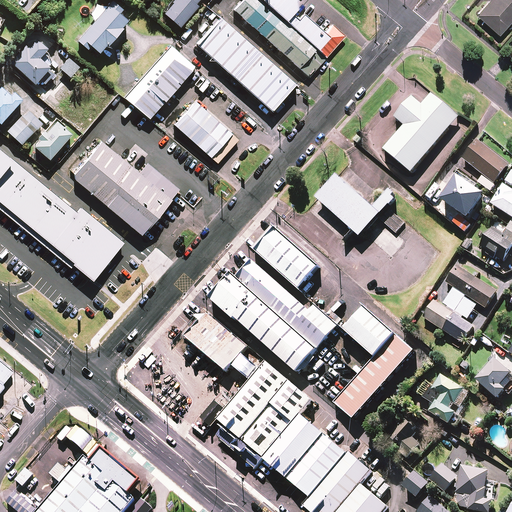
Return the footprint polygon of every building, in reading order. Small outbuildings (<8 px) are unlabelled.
[(210,0),(177,0),(165,15),(181,28),(199,7),(196,5),(200,0),(209,0),(210,0)] [(268,0),(285,14),(297,0),(268,0)] [(511,19),(511,0),(489,0),(476,15),(499,34),(511,19)] [(123,11),(113,2),(79,42),(89,50),(92,47),(101,54),(107,47),(109,48),(130,23),(120,15),(123,11)] [(325,26),(303,6),(291,19),(314,39),(325,26)] [(298,77),(220,10),(196,38),(273,105),(298,77)] [(325,26),(314,39),(326,49),(345,28),(333,18),(325,26)] [(198,57),(176,37),(128,91),(151,111),(198,57)] [(53,63),(48,52),(49,51),(38,40),(29,49),(27,47),(12,63),(37,86),(39,83),(44,87),(56,74),(49,67),(53,63)] [(81,68),(70,59),(61,69),(72,78),(81,68)] [(10,96),(1,88),(0,89),(0,122),(1,124),(21,101),(13,93),(10,96)] [(236,125),(199,93),(175,119),(213,152),(236,125)] [(458,118),(430,95),(422,104),(413,96),(394,118),(403,125),(382,150),(410,173),(458,118)] [(43,125),(29,111),(8,131),(22,145),(43,125)] [(73,135),(57,121),(35,147),(51,161),(73,135)] [(171,193),(101,133),(71,168),(141,228),(171,193)] [(508,165),(477,141),(463,159),(483,176),(478,182),(488,191),(508,165)] [(0,203),(90,279),(122,241),(79,206),(75,211),(0,150),(0,203)] [(382,205),(339,168),(318,191),(362,229),(382,205)] [(484,194),(456,176),(440,201),(468,219),(484,194)] [(511,191),(503,185),(491,204),(511,217),(511,191)] [(255,248),(257,250),(299,286),(322,259),(279,221),(255,248)] [(507,229),(496,222),(479,249),(502,264),(511,248),(511,223),(507,229)] [(236,275),(317,345),(339,321),(299,286),(257,250),(236,275)] [(454,288),(485,309),(496,292),(457,266),(446,283),(454,288)] [(236,275),(232,271),(212,294),(297,369),(317,345),(236,275)] [(485,309),(454,288),(442,306),(434,301),(423,318),(463,344),(473,328),(479,332),(491,313),(485,309)] [(376,352),(398,327),(368,301),(346,326),(376,352)] [(250,342),(210,307),(188,333),(228,367),(250,342)] [(418,345),(398,327),(376,352),(336,398),(356,416),(418,345)] [(14,371),(0,359),(0,393),(5,388),(5,386),(4,384),(14,371)] [(511,391),(511,374),(495,359),(476,380),(497,399),(505,390),(510,394),(511,391)] [(267,360),(220,414),(262,451),(309,397),(267,360)] [(464,389),(441,375),(425,399),(435,405),(430,412),(449,424),(456,414),(450,411),(464,389)] [(301,409),(266,449),(312,489),(347,449),(301,409)] [(418,430),(407,418),(389,436),(408,456),(420,445),(411,436),(418,430)] [(349,446),(304,498),(320,511),(331,511),(372,466),(349,446)] [(83,456),(38,510),(40,511),(82,511),(110,479),(83,456)] [(457,477),(442,464),(430,479),(445,492),(457,477)] [(457,504),(460,508),(481,511),(489,511),(491,501),(484,499),(488,470),(461,466),(457,493),(459,493),(457,504)] [(25,470),(16,481),(24,488),(17,495),(16,494),(7,504),(16,511),(34,511),(35,511),(26,503),(36,491),(26,483),(33,476),(25,470)] [(429,483),(415,471),(403,486),(417,497),(429,483)] [(363,476),(331,511),(379,511),(390,499),(363,476)] [(110,479),(82,511),(121,511),(133,498),(110,479)] [(461,511),(434,490),(421,506),(428,511),(461,511)]
